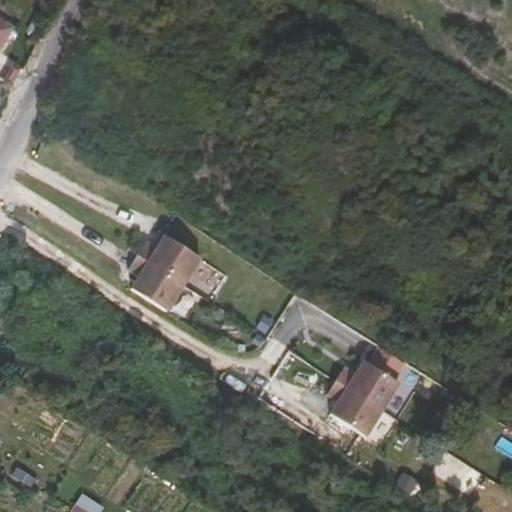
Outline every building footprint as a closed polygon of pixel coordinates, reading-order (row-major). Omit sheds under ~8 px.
[(0,25),(0,48),(10,31),(0,25)] [(138,257),(184,286),(201,260),(166,237),(158,250),(147,243),(138,257)] [(168,312),(184,286),(138,257),(129,270),(141,277),(133,290),(168,312)] [(336,383),(383,411),(399,385),(364,363),(357,375),(345,368),(336,383)] [(366,438),(383,411),(336,383),(328,396),(339,403),(331,416),(366,438)] [(52,490),(47,499),(67,511),(72,503),(52,490)] [(353,511),(355,509),(326,493),(317,509),(322,511),(353,511)]
